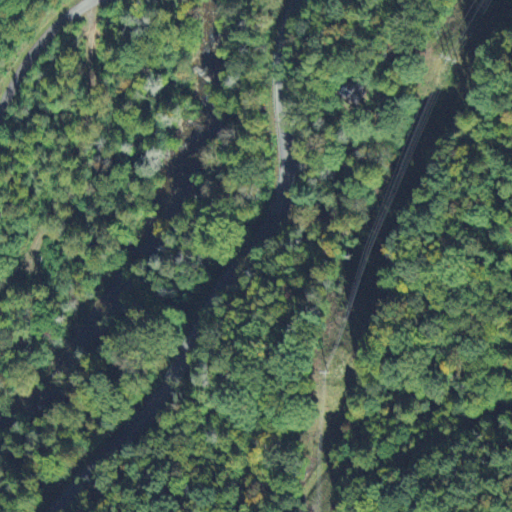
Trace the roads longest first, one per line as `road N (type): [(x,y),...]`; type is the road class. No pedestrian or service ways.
road 1 (primary): [(52,511),(156,398),(284,195),(279,68),(294,0)]
road 2 (residential): [(90,0),(44,35),(0,108)]
